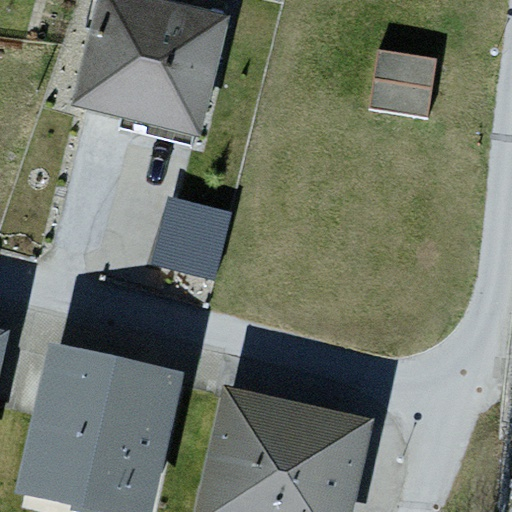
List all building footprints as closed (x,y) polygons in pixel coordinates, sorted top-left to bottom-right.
[(244,23),(164,0),(108,0),(77,106),(209,144),(244,23)] [(436,53),(380,44),(367,110),(427,120),(436,53)] [(231,204),(167,189),(150,262),(214,277),(231,204)] [(0,386),(14,334),(0,330),(0,386)] [(164,511),(195,371),(60,343),(28,493),(118,511),(164,511)] [(371,511),(391,420),(231,387),(205,511),(371,511)]
